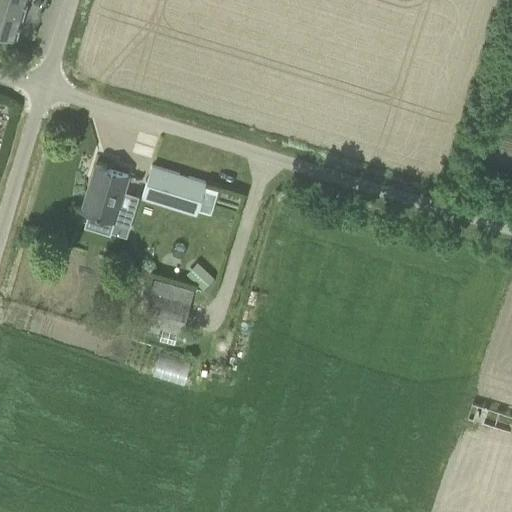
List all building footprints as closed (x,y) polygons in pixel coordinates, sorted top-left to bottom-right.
[(0,0),(0,28),(17,34),(27,0),(0,0)] [(114,220),(128,175),(96,164),(82,210),(90,212),(86,225),(111,232),(114,220)] [(197,213),(206,182),(152,165),(142,197),(197,213)] [(150,292),(142,321),(182,332),(190,304),(150,292)] [(153,374),(184,385),(192,363),(160,352),(153,374)] [(511,426),(511,413),(473,401),(468,419),(484,424),(482,432),(508,440),(511,426)]
